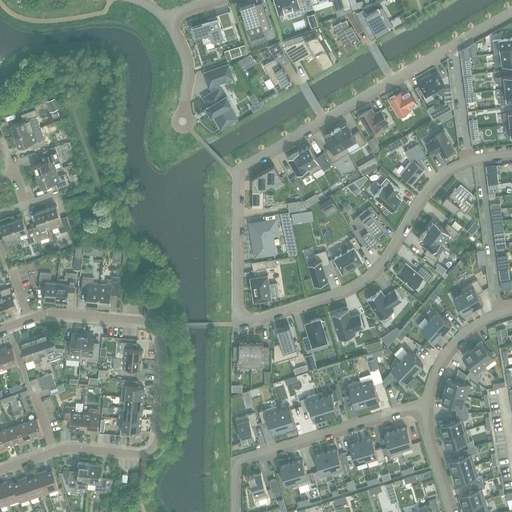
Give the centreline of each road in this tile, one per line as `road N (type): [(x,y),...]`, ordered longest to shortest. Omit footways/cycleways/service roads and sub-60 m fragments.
road 1 (residential): [(511,155),(468,159),(443,171),(379,269),(332,296),(235,324),(240,167),(511,10)]
road 2 (residential): [(0,468),(61,448),(142,456),(154,447),(163,345),(142,321),(48,316),(0,331)]
road 3 (residential): [(423,407),(244,459),(236,468),(235,511)]
road 4 (residential): [(423,407),(455,342),(511,311)]
